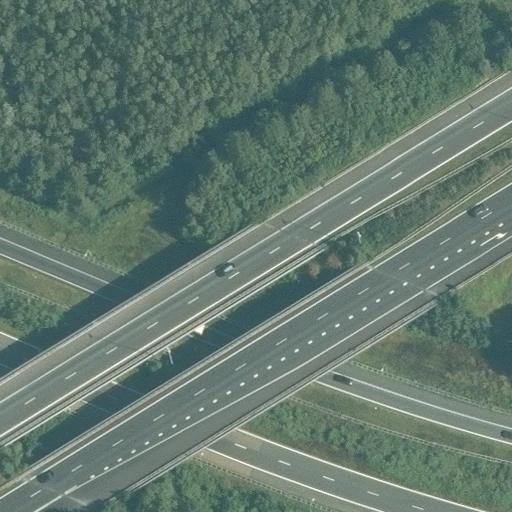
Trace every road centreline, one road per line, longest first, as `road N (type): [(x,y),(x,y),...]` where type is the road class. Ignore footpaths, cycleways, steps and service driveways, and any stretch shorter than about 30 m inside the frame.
road 1 (motorway): [(511,104),(0,419)]
road 2 (motorway): [(5,511),(511,200)]
road 3 (motorway): [(511,438),(232,347),(0,252)]
road 4 (motorway): [(0,349),(428,511)]
